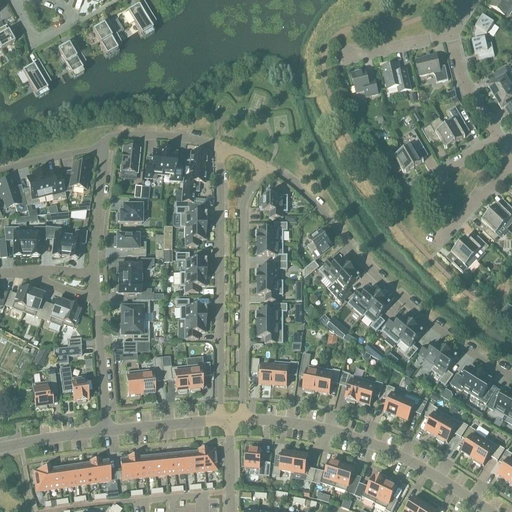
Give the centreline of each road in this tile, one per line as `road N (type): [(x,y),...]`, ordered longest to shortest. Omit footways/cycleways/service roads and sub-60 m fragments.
road 1 (residential): [(511,368),(459,340),(285,173),(266,164)]
road 2 (tertiary): [(229,421),(329,428),(381,446),(485,511)]
road 3 (residential): [(218,150),(221,413),(229,421)]
road 4 (residential): [(266,164),(244,201),(242,411),(229,421)]
road 5 (residential): [(111,429),(93,266)]
road 6 (residential): [(437,244),(511,168),(504,146)]
road 7 (residential): [(93,266),(107,138)]
